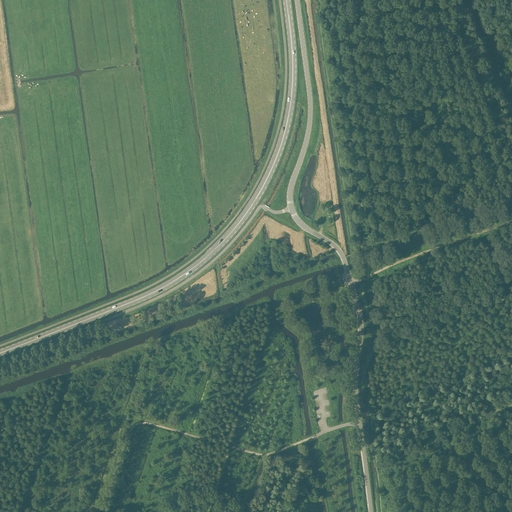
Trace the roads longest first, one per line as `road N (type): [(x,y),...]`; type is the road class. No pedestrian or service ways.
road 1 (tertiary): [(371,511),(355,390),(358,309),(339,251),(301,224),(290,204),(310,117),(296,0)]
road 2 (primary): [(0,353),(170,283),(237,225),(266,179),(286,123),(286,0)]
road 3 (track): [(350,283),(511,223)]
road 4 (track): [(511,113),(464,0)]
